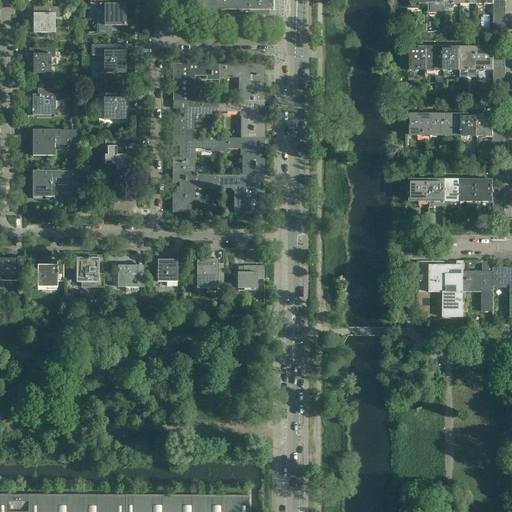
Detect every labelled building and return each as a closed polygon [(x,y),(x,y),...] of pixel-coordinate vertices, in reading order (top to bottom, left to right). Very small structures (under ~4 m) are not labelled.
[(126,26),(126,4),(119,4),(119,0),(99,0),(99,5),(101,5),(101,4),(104,4),(104,26),(126,26)] [(269,16),(269,0),(189,0),(189,10),(244,10),(244,15),(269,16)] [(55,33),(55,14),(61,14),(61,7),(41,7),(41,14),(33,14),(33,33),(55,33)] [(126,73),(126,56),(126,52),(131,52),(131,45),(111,45),(111,51),(104,51),(104,73),(126,73)] [(427,70),(427,48),(410,47),(410,70),(427,70)] [(51,63),(51,57),(55,57),(55,48),(35,48),(35,54),(33,54),(33,74),(51,74),(51,66),(52,66),(52,63),(51,63)] [(444,70),(444,48),(427,48),(427,70),(444,70)] [(460,70),(460,48),(444,48),(444,70),(460,70)] [(476,70),(477,48),(460,48),(460,70),(476,70)] [(493,60),(493,56),(494,48),(477,48),(476,70),(494,70),(494,67),(494,60),(493,60)] [(194,101),(195,76),(218,76),(218,64),(173,64),(173,101),(184,101),(194,101)] [(265,101),(265,75),(263,75),(263,71),(265,71),(265,64),(218,64),(218,76),(218,81),(219,81),(219,78),(226,78),(226,75),(241,75),(241,93),(239,93),(238,101),(254,101),(265,101)] [(55,115),(55,96),(61,96),(61,89),(44,89),(44,95),(33,95),(33,110),(32,110),(32,112),(33,112),(33,115),(55,115)] [(126,120),(126,98),(120,98),(120,92),(100,92),(100,98),(104,98),(104,120),(126,120)] [(193,131),(193,111),(218,111),(218,112),(219,101),(194,101),(184,101),(183,109),(180,109),(180,120),(173,119),(173,138),(195,138),(195,131),(193,131)] [(264,139),(265,116),(259,116),(259,109),(254,109),(254,101),(238,101),(219,101),(218,112),(219,112),(219,111),(241,111),(240,138),(254,138),(264,139)] [(427,136),(428,114),(411,114),(411,136),(427,136)] [(444,136),(444,114),(428,114),(427,136),(444,136)] [(460,136),(460,114),(444,114),(444,136),(460,136)] [(477,136),(477,114),(460,114),(460,136),(477,136)] [(493,130),(493,121),(493,114),(477,114),(477,136),(493,136),(493,130)] [(54,156),(55,145),(78,145),(78,130),(33,130),(32,145),(32,156),(54,156)] [(195,175),(195,148),(211,148),(211,152),(219,152),(219,148),(218,148),(218,138),(195,138),(173,138),(172,147),(179,147),(179,152),(179,158),(172,158),(172,175),(195,175)] [(264,176),(264,159),(260,159),(260,147),(254,147),(254,138),(240,138),(218,138),(218,148),(219,148),(242,148),(242,176),(252,176),(264,176)] [(123,160),(123,151),(123,147),(121,147),(121,139),(105,139),(105,149),(107,149),(107,155),(105,155),(105,165),(107,165),(107,175),(118,175),(118,170),(123,170),(123,168),(125,168),(125,160),(123,160)] [(54,198),(54,179),(78,179),(78,172),(53,171),(32,171),(32,186),(32,197),(54,198)] [(191,213),(191,199),(193,199),(193,186),(208,186),(208,189),(219,189),(219,186),(218,186),(218,175),(195,175),(172,175),(172,182),(179,182),(179,188),(176,188),(176,194),(172,194),(172,212),(191,213)] [(264,213),(264,191),(254,191),(254,183),(252,183),(252,176),(242,176),(218,175),(218,186),(219,186),(241,186),(241,213),(264,213)] [(428,202),(429,180),(412,180),(412,184),(410,184),(410,192),(412,192),(412,202),(419,202),(419,201),(428,201),(428,202)] [(444,202),(445,180),(429,180),(428,202),(435,202),(435,201),(444,201),(444,202)] [(460,202),(461,180),(445,180),(444,202),(451,202),(451,201),(460,201),(460,202)] [(476,202),(477,180),(461,180),(460,202),(467,202),(467,201),(476,201),(476,202)] [(493,202),(493,199),(493,193),(493,187),(493,180),(477,180),(476,202),(483,202),(483,201),(492,201),(492,202),(493,202)] [(183,274),(183,254),(177,254),(177,260),(157,260),(157,282),(177,282),(177,274),(183,274)] [(24,277),(24,257),(17,257),(17,259),(0,259),(0,275),(2,275),(2,281),(17,281),(17,277),(24,277)] [(104,288),(104,265),(97,265),(97,260),(91,260),(91,258),(88,258),(88,261),(84,261),(84,260),(78,259),(77,269),(71,268),(71,279),(76,279),(76,283),(82,283),(82,288),(104,288)] [(63,282),(63,261),(57,261),(57,265),(37,265),(37,287),(57,287),(57,282),(63,282)] [(463,317),(463,290),(463,271),(463,261),(457,261),(457,274),(451,274),(451,272),(450,271),(450,265),(429,265),(429,286),(449,286),(448,311),(446,310),(446,317),(463,317)] [(493,312),(493,287),(493,267),(493,261),(486,261),(486,271),(463,271),(463,290),(482,290),(482,312),(493,312)] [(143,287),(144,267),(137,267),(137,266),(118,266),(118,287),(143,287)] [(223,293),(223,271),(217,271),(217,266),(210,266),(210,268),(206,268),(206,266),(197,266),(197,288),(206,288),(206,285),(217,285),(217,293),(223,293)] [(264,279),(264,266),(243,266),(243,273),(237,273),(237,289),(257,289),(257,279),(264,279)] [(511,267),(493,267),(493,287),(510,287),(510,318),(511,317),(511,267)] [(248,511),(248,496),(0,494),(0,511),(248,511)]
